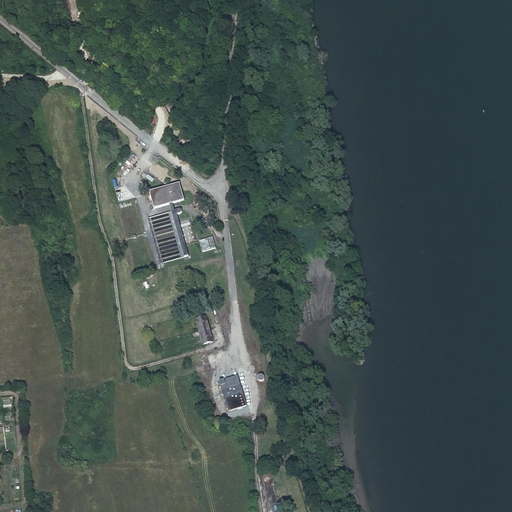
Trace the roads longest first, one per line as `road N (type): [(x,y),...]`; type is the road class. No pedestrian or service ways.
road 1 (unclassified): [(218,185),(191,176),(0,20)]
road 2 (track): [(0,393),(17,395),(26,504),(0,506)]
